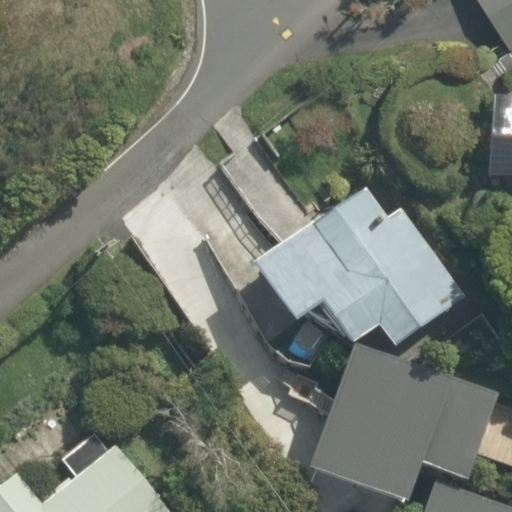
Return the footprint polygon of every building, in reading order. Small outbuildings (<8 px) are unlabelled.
[(511,0),(457,0),(490,52),(511,37),(511,0)] [(511,69),(446,125),(499,190),(511,179),(511,69)] [(266,314),(293,296),(322,340),(353,319),(372,347),(452,294),(357,148),(217,239),(266,314)] [(487,401),(346,350),(297,475),(391,511),(392,511),(407,473),(453,490),(487,401)] [(2,461),(0,462),(0,511),(171,511),(109,424),(21,487),(2,461)] [(490,511),(425,488),(416,511),(490,511)]
